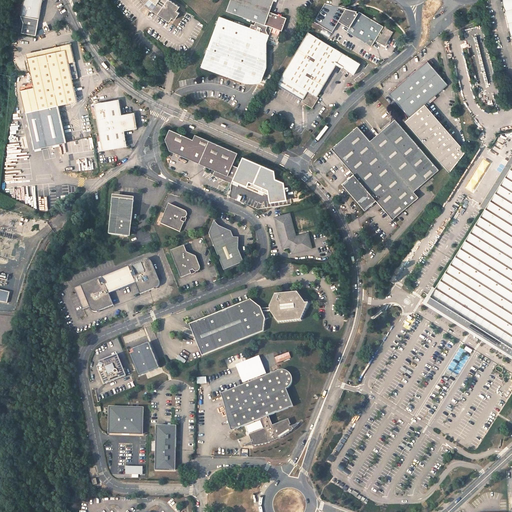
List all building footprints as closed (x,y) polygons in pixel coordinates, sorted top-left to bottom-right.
[(42,0),(23,0),(21,15),(24,22),(22,32),(36,34),(39,18),(40,18),(42,0)] [(146,2),(152,8),(151,9),(168,22),(172,17),(174,19),(179,13),(176,11),(179,7),(169,0),(141,0),(145,4),(146,2)] [(230,0),(226,11),(254,22),(253,26),(250,25),(249,28),(269,35),(271,29),(281,32),(286,19),(281,17),(281,16),(278,15),(278,16),(269,13),(273,0),(230,0)] [(511,0),(502,0),(511,38),(511,0)] [(352,10),(325,4),(314,21),(332,32),(338,21),(349,27),(358,13),(352,10)] [(374,16),(372,19),(359,11),(358,13),(349,27),(347,31),(372,46),(376,40),(385,45),(394,30),(389,27),(390,25),(386,23),(384,25),(378,21),(380,19),(374,16)] [(218,17),(199,67),(241,83),(245,75),(260,81),(265,68),(266,44),(269,35),(249,28),(218,17)] [(353,75),(360,64),(308,32),(276,84),(302,100),(301,102),(312,108),(318,98),(317,97),(336,65),(353,75)] [(78,101),(73,80),(79,78),(75,61),(72,47),(71,43),(61,45),(62,50),(28,58),(34,87),(26,88),(20,90),(25,112),(26,121),(61,113),(59,105),(78,101)] [(62,50),(61,45),(26,53),(28,58),(62,50)] [(391,93),(410,116),(423,105),(425,104),(447,84),(427,61),(391,93)] [(121,114),(119,99),(94,103),(102,149),(126,146),(124,130),(128,130),(137,128),(135,112),(121,114)] [(410,116),(404,122),(449,173),(464,153),(423,105),(410,116)] [(61,113),(26,121),(29,135),(32,150),(67,142),(61,113)] [(404,129),(399,123),(374,145),(379,151),(404,129)] [(354,173),(343,183),(365,208),(377,199),(393,217),(418,196),(414,190),(438,169),(404,129),(379,151),(374,145),(357,125),(332,147),(354,173)] [(214,176),(233,184),(240,168),(234,166),(239,154),(197,135),(194,140),(171,130),(167,140),(171,151),(216,171),(214,176)] [(97,169),(96,159),(78,161),(79,171),(97,169)] [(263,198),(270,201),(271,202),(274,202),(275,202),(276,202),(277,202),(280,201),(281,199),(282,199),(283,198),(284,196),(287,191),(279,187),(282,180),(248,165),(239,186),(245,189),(244,192),(262,200),(263,198)] [(511,165),(431,295),(511,346),(511,165)] [(131,224),(134,200),(113,198),(108,234),(128,236),(129,225),(131,224)] [(186,210),(170,202),(161,222),(180,231),(185,221),(184,220),(185,216),(186,216),(187,215),(188,213),(188,212),(187,211),(186,210)] [(289,214),(274,218),(282,246),(283,247),(284,248),(285,248),(288,247),(289,246),(292,247),(291,248),(292,251),(292,252),(293,252),(293,253),(294,253),(295,253),(312,248),(308,233),(296,237),(289,214)] [(214,221),(209,234),(224,270),(244,262),(238,249),(239,238),(234,238),(230,229),(219,226),(218,225),(217,224),(215,222),(214,221)] [(200,267),(199,266),(195,256),(186,252),(177,248),(170,251),(181,278),(191,274),(190,273),(192,272),(194,271),(195,271),(196,271),(197,271),(198,271),(199,270),(200,269),(200,267)] [(102,276),(74,287),(83,309),(90,306),(91,309),(92,310),(93,311),(95,311),(96,311),(157,286),(158,286),(159,285),(159,284),(160,282),(159,280),(159,279),(151,260),(150,259),(148,258),(147,258),(146,258),(129,265),(129,266),(102,277),(102,276)] [(382,288),(389,292),(400,274),(393,270),(382,288)] [(11,293),(1,290),(0,296),(0,301),(8,304),(11,293)] [(251,301),(190,325),(192,330),(194,329),(202,333),(199,340),(201,348),(199,349),(202,356),(264,332),(265,319),(263,312),(270,311),(271,313),(278,322),(301,319),(309,302),(305,302),(297,292),(275,295),(270,307),(270,308),(262,310),(261,308),(251,301)] [(192,330),(199,349),(201,348),(199,340),(202,333),(194,329),(192,330)] [(160,368),(149,342),(128,351),(139,376),(160,368)] [(277,363),(292,359),(290,353),(275,357),(277,363)] [(117,354),(99,361),(99,362),(98,366),(97,367),(104,384),(108,383),(126,376),(117,354)] [(281,370),(223,393),(237,429),(261,419),(265,428),(249,435),(251,441),(253,440),(253,442),(252,443),(252,447),(254,447),(258,446),(262,445),(269,444),(274,442),(281,439),(287,436),(291,433),(294,431),(295,430),(293,427),(291,427),(290,426),(292,425),(290,419),(273,425),(270,416),(294,407),(287,389),(290,387),(292,385),(293,384),(293,382),(293,380),(293,379),(293,376),(292,375),(291,373),(289,371),(288,371),(285,370),(282,370),(281,370)] [(143,408),(110,407),(109,433),(142,434),(143,408)] [(175,427),(157,426),(155,470),(174,471),(175,427)] [(144,475),(144,466),(126,466),(126,475),(144,475)]
